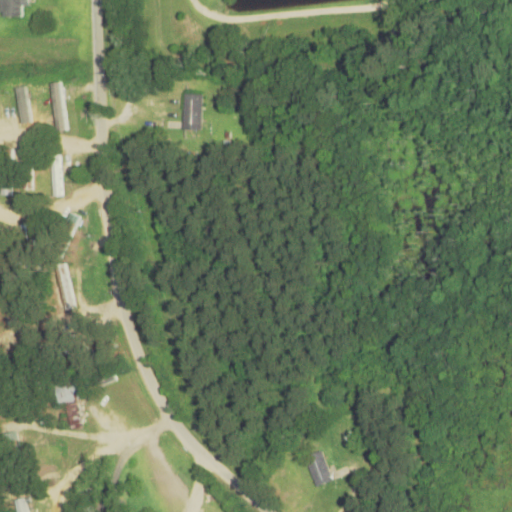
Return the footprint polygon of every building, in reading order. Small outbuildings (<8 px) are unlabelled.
[(0,0),(0,16),(20,17),(20,6),(29,7),(29,0),(0,0)] [(52,94),(49,85),(8,95),(11,104),(52,94)] [(201,96),(183,95),(182,132),(201,132),(201,96)] [(0,176),(0,197),(12,197),(12,150),(1,150),(1,177),(0,176)] [(61,157),(52,157),(52,198),(61,198),(61,157)] [(33,192),(33,162),(22,162),(22,192),(33,192)] [(58,406),(90,399),(86,378),(53,385),(58,406)] [(0,424),(0,452),(15,452),(15,425),(0,424)] [(333,482),(321,452),(304,459),(316,489),(333,482)] [(27,511),(24,499),(15,502),(18,511),(27,511)]
